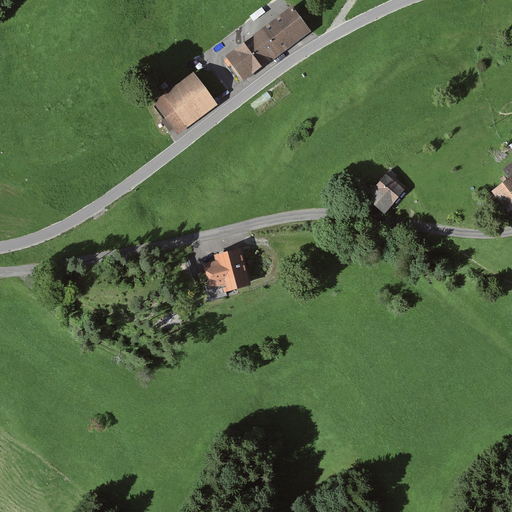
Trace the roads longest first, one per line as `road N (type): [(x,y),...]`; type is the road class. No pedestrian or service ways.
road 1 (unclassified): [(0,271),(316,216),(446,232),(511,231)]
road 2 (unclassified): [(0,247),(96,207),(313,46),(402,0)]
